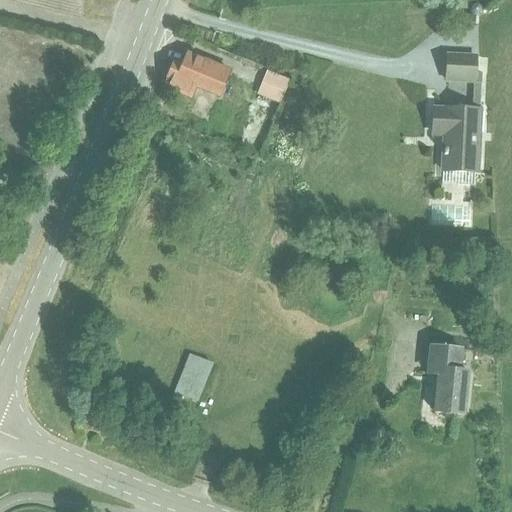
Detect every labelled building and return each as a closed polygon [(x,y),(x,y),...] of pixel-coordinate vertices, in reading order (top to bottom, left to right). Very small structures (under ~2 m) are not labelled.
[(462,15),(461,23),(474,24),(474,18),(474,15),(462,15)] [(172,62),(162,86),(191,98),(195,88),(218,97),(229,72),(185,54),(180,65),(172,62)] [(446,110),(445,111),(434,111),(432,136),(444,136),(443,173),(476,174),(481,75),(474,75),(475,58),(447,57),(445,82),(473,83),(472,111),(446,110)] [(266,72),(261,84),(285,93),(289,82),(266,72)] [(256,94),(240,134),(263,144),(279,103),(256,94)] [(461,419),(466,375),(458,375),(460,353),(430,350),(427,378),(437,379),(434,416),(461,419)] [(188,356),(173,394),(197,404),(212,366),(188,356)] [(97,434),(102,420),(88,414),(82,428),(97,434)]
